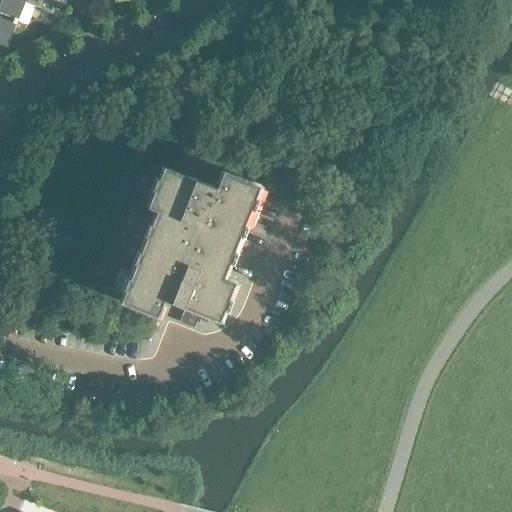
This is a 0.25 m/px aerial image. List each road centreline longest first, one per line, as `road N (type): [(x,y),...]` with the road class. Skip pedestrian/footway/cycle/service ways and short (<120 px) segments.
road 1 (residential): [(302,207),(265,299),(191,359),(125,366),(0,344)]
road 2 (residential): [(7,94),(215,0)]
